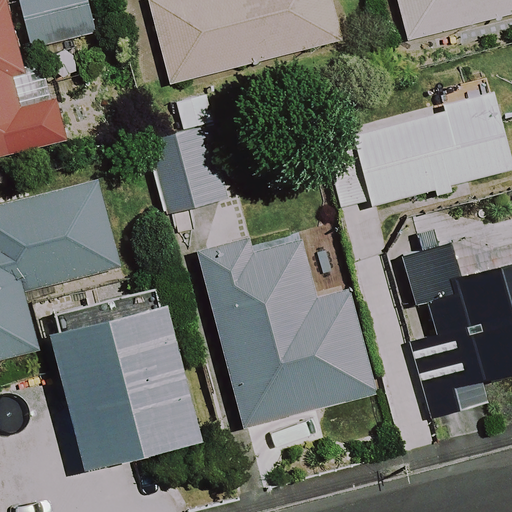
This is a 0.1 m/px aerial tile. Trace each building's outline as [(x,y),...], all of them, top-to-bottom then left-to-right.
[(27,53),(14,0),(0,0),(0,156),(24,150),(17,117),(54,108),(41,50),(27,53)] [(14,0),(27,53),(41,50),(95,34),(87,0),(14,0)] [(337,43),(326,0),(151,0),(146,1),(168,86),(337,43)] [(511,16),(511,0),(393,0),(404,43),(511,16)] [(510,170),(490,97),(318,145),(338,218),(510,170)] [(225,199),(205,136),(144,156),(164,218),(225,199)] [(128,275),(102,164),(0,187),(0,364),(38,356),(25,299),(128,275)] [(293,226),(175,255),(185,294),(206,289),(239,428),(336,405),(293,226)] [(453,414),(454,416),(502,402),(496,380),(511,375),(511,264),(456,280),(448,246),(401,257),(412,304),(422,302),(432,338),(407,344),(426,421),(453,414)] [(197,442),(164,304),(49,333),(82,470),(197,442)]
